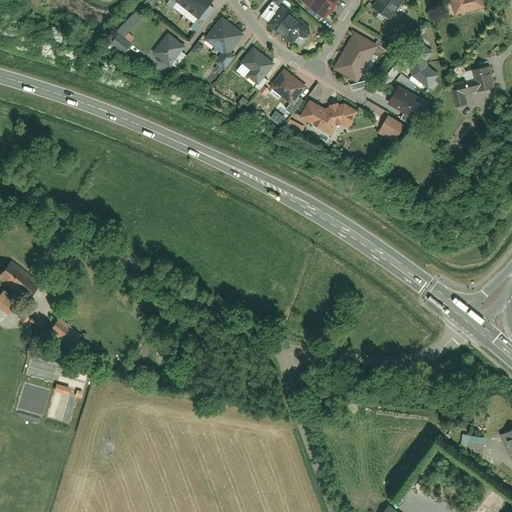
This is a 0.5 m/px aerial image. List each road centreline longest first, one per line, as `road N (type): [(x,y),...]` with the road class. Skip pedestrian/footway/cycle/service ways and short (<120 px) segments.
road 1 (primary): [(0,77),(107,113),(294,202),(468,322)]
road 2 (residential): [(0,192),(293,352)]
road 3 (residential): [(293,352),(412,362),(468,322)]
road 4 (residential): [(331,511),(295,406),(293,352)]
